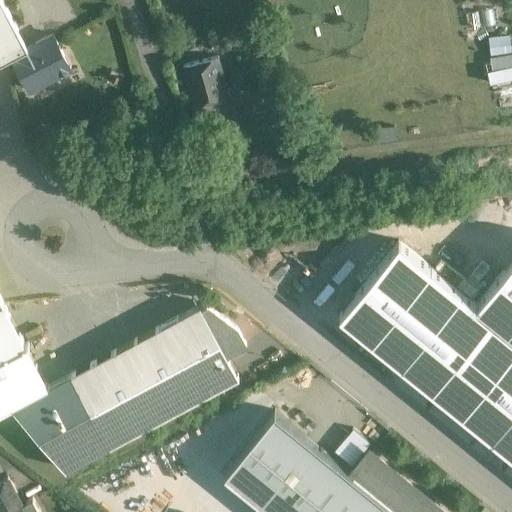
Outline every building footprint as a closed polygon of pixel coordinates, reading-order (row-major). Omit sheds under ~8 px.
[(2,0),(0,0),(0,62),(12,56),(12,55),(27,47),(2,0)] [(27,47),(12,55),(12,56),(30,89),(71,68),(53,34),(27,47)] [(235,116),(218,57),(183,66),(199,126),(235,116)] [(276,104),(249,112),(253,127),(280,120),(276,104)] [(397,238),(337,313),(511,451),(511,254),(476,300),(397,238)] [(48,384),(4,303),(0,305),(0,408),(7,405),(48,384)] [(48,384),(7,405),(65,467),(239,376),(200,304),(48,384)] [(353,473),(275,410),(224,472),(272,511),(444,511),(370,452),(353,473)] [(8,511),(23,504),(8,476),(0,480),(0,511),(8,511)]
